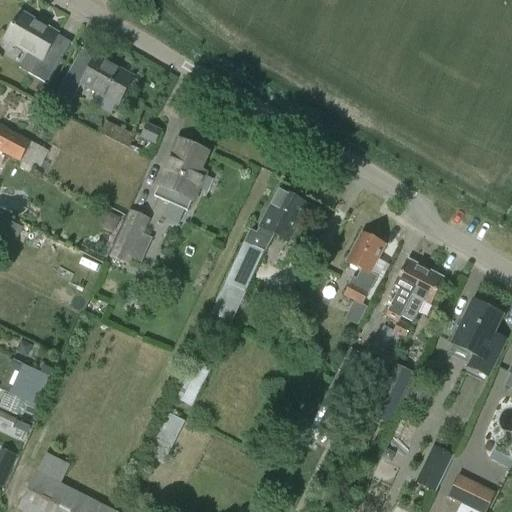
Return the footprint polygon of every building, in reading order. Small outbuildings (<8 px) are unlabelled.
[(72,43),(20,13),(5,39),(28,53),(19,69),(47,86),(72,43)] [(134,77),(95,56),(85,74),(72,66),(56,95),(71,103),(81,85),(118,106),(134,77)] [(30,143),(0,126),(0,151),(19,162),(39,172),(48,152),(30,143)] [(161,132),(148,126),(142,138),(155,144),(161,132)] [(158,186),(159,186),(154,197),(187,212),(192,201),(193,202),(206,174),(200,171),(208,153),(179,140),(170,159),(172,160),(168,168),(167,167),(158,186)] [(308,205),(280,190),(256,235),(250,233),(225,285),(210,314),(230,323),(267,243),(269,244),(274,235),(288,243),(289,241),(293,242),(299,231),(295,229),(308,205)] [(112,257),(128,264),(148,220),(131,213),(112,257)] [(0,241),(2,242),(5,235),(17,240),(22,228),(11,223),(0,217),(0,241)] [(384,246),(361,234),(347,262),(361,270),(356,280),(352,278),(348,286),(343,297),(353,303),(344,320),(357,327),(367,308),(362,306),(367,296),(368,296),(378,278),(382,281),(389,266),(377,260),(384,246)] [(400,319),(401,317),(426,270),(408,261),(394,288),(400,291),(389,313),(400,319)] [(443,279),(426,270),(401,317),(413,323),(424,303),(430,306),(443,279)] [(503,346),(491,341),(503,316),(494,312),(496,308),(484,303),(482,306),(473,302),(460,329),(456,327),(450,339),(454,341),(452,345),(470,354),(465,364),(469,366),(468,368),(488,377),(503,346)] [(382,355),(383,355),(385,357),(387,353),(395,358),(404,339),(403,339),(410,326),(398,320),(392,331),(383,327),(369,353),(380,358),(382,355)] [(362,356),(349,349),(315,418),(321,421),(334,396),(340,399),(350,378),(365,385),(376,363),(361,356),(362,356)] [(33,409),(48,377),(12,360),(0,387),(0,390),(10,395),(9,397),(33,409)] [(211,371),(190,361),(172,398),(193,407),(211,371)] [(414,374),(394,365),(369,416),(389,426),(414,374)] [(0,423),(12,429),(16,420),(0,413),(0,423)] [(183,422),(169,414),(147,457),(162,464),(183,422)] [(373,431),(352,421),(341,443),(355,450),(358,444),(365,447),(373,431)] [(416,483),(434,492),(451,458),(433,449),(416,483)] [(70,466),(46,454),(20,505),(20,506),(18,511),(20,511),(115,511),(61,484),(70,466)] [(457,479),(447,499),(460,505),(473,511),(485,511),(493,497),(457,479)]
